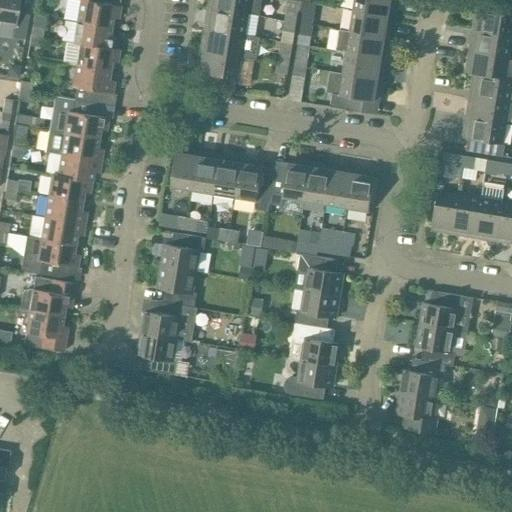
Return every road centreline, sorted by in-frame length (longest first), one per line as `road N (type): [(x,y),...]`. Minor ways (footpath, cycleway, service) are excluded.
road 1 (unclassified): [(511,478),(0,378)]
road 2 (residential): [(102,360),(122,300),(129,170),(156,98)]
road 3 (residential): [(394,152),(375,136),(156,98)]
road 4 (residential): [(362,423),(367,323),(390,260)]
road 5 (residential): [(394,152),(412,123),(444,0)]
road 6 (residential): [(511,288),(411,271),(390,260)]
